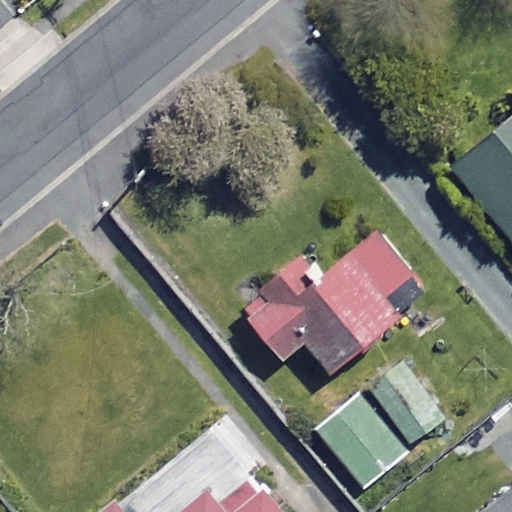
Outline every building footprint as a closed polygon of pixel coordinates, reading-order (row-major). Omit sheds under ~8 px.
[(511,137),(469,173),(511,226),(511,137)] [(437,296),(385,233),(323,284),(306,262),(248,310),(291,362),(314,343),(341,376),(437,296)] [(370,388),(420,448),(459,415),(408,356),(370,388)] [(420,448),(370,388),(322,429),(372,488),(420,448)] [(296,511),(259,466),(201,511),(136,511),(128,500),(112,511),(296,511)] [(511,511),(511,502),(499,511),(511,511)]
